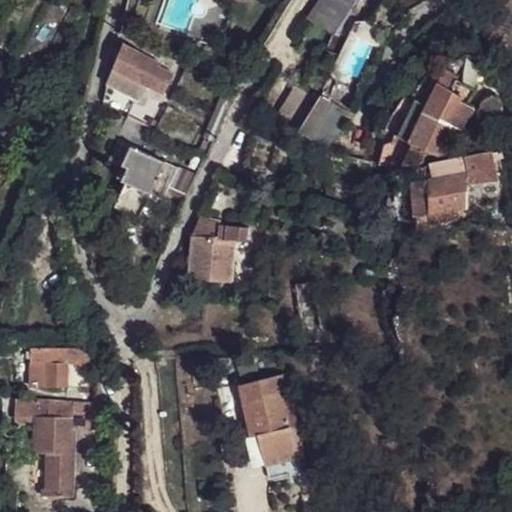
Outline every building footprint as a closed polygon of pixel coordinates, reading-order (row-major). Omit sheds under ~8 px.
[(330,37),(354,0),(316,0),(303,18),(330,37)] [(143,84),(158,91),(168,72),(155,63),(155,61),(117,42),(109,66),(111,67),(143,84)] [(143,84),(111,67),(102,85),(134,101),(143,84)] [(423,98),(447,109),(440,124),(446,126),(450,128),(466,109),(472,111),(478,98),(457,85),(450,95),(430,84),(423,98)] [(315,98),(296,131),(311,140),(318,127),(313,124),(325,103),(315,98)] [(417,113),(440,124),(447,109),(423,98),(417,113)] [(313,124),(318,127),(311,140),(327,149),(346,116),(325,103),(313,124)] [(213,105),(207,117),(217,121),(223,109),(213,105)] [(431,158),(446,126),(440,124),(417,113),(403,106),(388,137),(402,144),(393,162),(423,155),(431,158)] [(126,117),(111,109),(100,129),(115,138),(126,117)] [(207,117),(199,137),(201,138),(208,140),(217,121),(207,117)] [(142,126),(131,120),(121,140),(133,146),(142,126)] [(121,140),(115,138),(103,162),(121,170),(133,146),(121,140)] [(225,168),(247,173),(248,146),(236,144),(225,168)] [(121,170),(117,178),(128,183),(116,207),(153,222),(163,198),(178,205),(192,174),(133,146),(121,170)] [(462,187),(495,189),(491,165),(488,155),(425,164),(426,180),(403,183),(406,210),(427,208),(427,224),(451,222),(450,212),(462,210),(462,187)] [(334,170),(334,191),(357,191),(357,171),(334,170)] [(195,217),(187,236),(218,238),(219,227),(219,222),(195,217)] [(218,238),(229,240),(245,242),(246,229),(219,227),(218,238)] [(218,238),(187,236),(183,279),(225,282),(229,240),(218,238)] [(106,304),(121,304),(122,281),(107,279),(106,304)] [(309,281),(289,284),(299,347),(318,343),(309,281)] [(67,346),(27,345),(26,386),(61,386),(62,358),(86,358),(85,363),(102,363),(102,347),(67,346)] [(271,379),(234,387),(246,439),(252,438),(258,459),(288,452),(271,379)] [(66,431),(98,432),(98,408),(12,397),(10,418),(20,419),(19,421),(30,422),(30,455),(43,456),(42,492),(36,491),(36,497),(42,498),(63,498),(66,431)] [(248,469),(289,460),(288,452),(258,459),(252,438),(246,439),(241,441),(248,469)]
